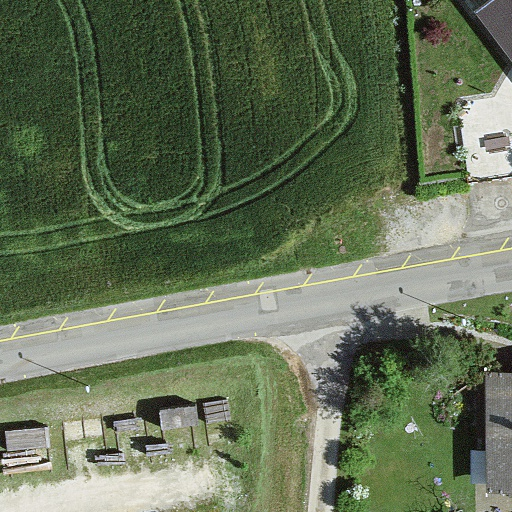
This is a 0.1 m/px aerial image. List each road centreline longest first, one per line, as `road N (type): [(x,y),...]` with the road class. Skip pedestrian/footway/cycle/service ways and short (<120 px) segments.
road 1 (tertiary): [(0,353),(343,291)]
road 2 (unclassified): [(343,291),(322,511)]
road 3 (tertiary): [(343,291),(511,261)]
